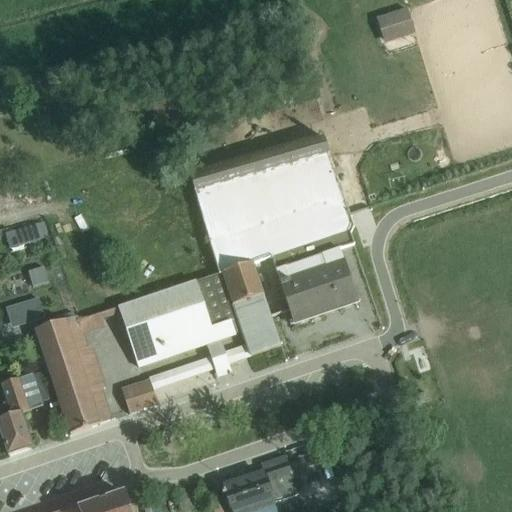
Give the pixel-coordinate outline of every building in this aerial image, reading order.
[(407,10),(376,20),(384,46),(415,36),(407,10)] [(156,47),(161,46),(160,37),(139,42),(141,51),(156,48),(156,47)] [(219,167),(189,176),(217,273),(217,274),(219,278),(252,266),(261,291),(270,288),(261,263),(271,260),(293,323),(302,320),(309,318),(310,321),(342,311),(340,307),(353,303),(355,307),(357,306),(345,271),(339,253),(354,247),(350,237),(354,229),(349,215),(323,137),(219,167)] [(40,225),(5,235),(10,251),(41,242),(40,240),(44,239),(40,225)] [(31,271),(36,289),(53,283),(48,266),(31,271)] [(252,266),(219,278),(196,284),(195,283),(118,310),(79,323),(78,319),(36,333),(70,438),(72,437),(72,436),(99,427),(101,427),(100,426),(110,423),(111,423),(112,423),(102,391),(105,390),(91,348),(88,349),(84,337),(105,330),(103,323),(120,317),(139,371),(208,348),(220,344),(236,338),(235,335),(240,334),(245,348),(224,355),(227,367),(280,349),(261,291),(252,266)] [(39,301),(6,311),(12,331),(45,321),(39,301)] [(228,366),(227,367),(224,355),(220,344),(208,348),(212,359),(215,370),(218,381),(221,380),(232,376),(228,366)] [(121,391),(129,417),(158,407),(153,391),(215,370),(212,359),(148,381),(149,382),(121,391)] [(31,433),(25,414),(43,408),(36,386),(41,384),(38,374),(1,387),(12,418),(0,422),(0,433),(8,458),(32,450),(27,434),(31,433)] [(288,465),(286,459),(261,468),(263,475),(238,484),(237,481),(221,486),(229,511),(261,511),(276,507),(274,503),(297,496),(295,487),(319,479),(312,457),(288,465)] [(179,501),(182,511),(206,511),(200,494),(179,501)] [(129,511),(124,496),(79,511),(129,511)]
